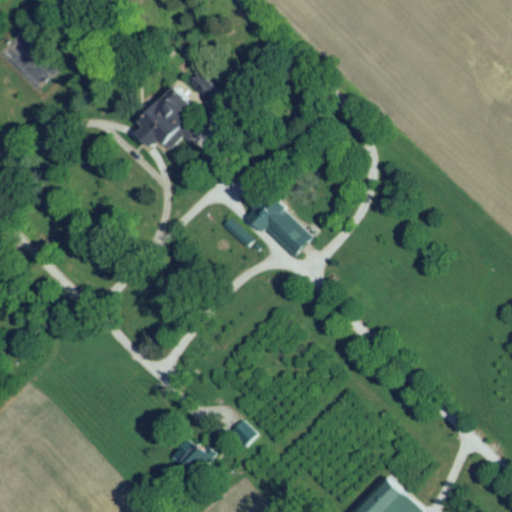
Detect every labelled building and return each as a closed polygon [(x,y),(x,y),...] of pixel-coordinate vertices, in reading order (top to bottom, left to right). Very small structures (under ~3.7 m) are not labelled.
[(10,74),(36,73),(34,42),(8,44),(10,74)] [(211,109),(217,103),(200,85),(194,90),(211,109)] [(138,128),(143,134),(137,139),(151,154),(160,147),(169,157),(186,143),(190,147),(200,138),(184,120),(197,108),(181,90),(138,128)] [(296,265),(316,242),(273,204),(263,215),(257,210),(247,221),(296,265)] [(419,511),(389,483),(360,511),(419,511)]
